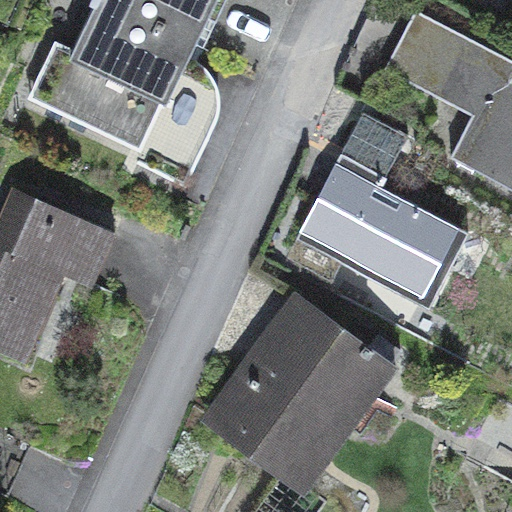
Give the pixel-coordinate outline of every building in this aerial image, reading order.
[(59,46),(36,95),(142,144),(190,41),(101,0),(100,0),(76,54),(59,46)] [(101,0),(190,41),(209,0),(101,0)] [(460,151),(511,176),(511,88),(504,84),(511,67),(511,63),(417,18),(392,68),(480,110),(460,151)] [(311,227),(422,283),(449,228),(338,172),(311,227)] [(17,198),(0,238),(0,339),(24,349),(59,266),(85,277),(103,233),(17,198)] [(293,307),(216,413),(303,475),(379,369),(293,307)]
